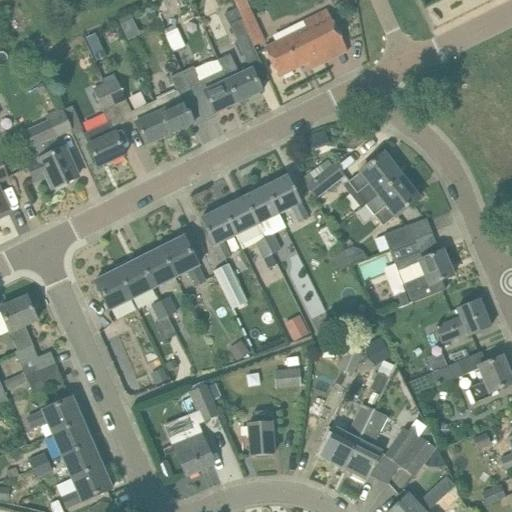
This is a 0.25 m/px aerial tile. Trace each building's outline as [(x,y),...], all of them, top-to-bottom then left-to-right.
[(232,0),(234,4),(252,43),(265,37),(247,0),(232,0)] [(258,56),(252,43),(234,4),(223,9),(247,61),(258,56)] [(306,28),(264,48),(279,77),(307,63),(310,70),(325,62),(324,60),(345,48),(325,10),(302,20),(306,28)] [(173,53),(186,47),(177,28),(165,34),(173,53)] [(48,50),(42,41),(33,45),(38,55),(48,50)] [(222,70),(237,104),(262,92),(252,69),(239,75),(230,55),(218,60),(218,61),(222,70)] [(209,63),(194,70),(193,67),(182,73),(191,93),(202,88),(204,92),(203,92),(214,114),(237,104),(222,70),(218,61),(209,63)] [(177,91),(154,102),(169,135),(193,124),(183,100),(181,100),(180,98),(191,93),(182,73),(171,78),(177,91)] [(169,135),(154,102),(130,113),(114,78),(104,83),(123,124),(134,119),(136,123),(135,123),(145,146),(169,135)] [(123,124),(104,83),(93,88),(109,123),(83,134),(88,146),(98,168),(125,155),(115,132),(114,132),(113,129),(123,124)] [(71,129),(62,107),(44,116),(47,123),(24,133),(30,148),(43,143),(49,156),(21,168),(32,194),(50,186),(52,189),(77,177),(65,148),(61,149),(55,137),(71,129)] [(360,173),(348,182),(366,205),(370,202),(378,195),(379,195),(402,177),(384,154),(360,172),(360,173)] [(0,213),(8,210),(0,193),(0,181),(8,178),(0,160),(0,213)] [(317,199),(339,181),(344,177),(334,164),(306,185),(317,199)] [(265,187),(279,215),(291,209),(298,223),(308,219),(301,205),(301,204),(287,176),(265,187)] [(378,195),(370,202),(379,214),(376,216),(384,227),(396,218),(419,199),(402,177),(379,195),(378,195)] [(265,187),(244,198),(258,226),(279,215),(265,187)] [(236,237),(235,237),(242,250),(255,244),(268,270),(278,265),(273,254),(265,239),(258,226),(244,198),(222,209),(236,237)] [(236,237),(222,209),(200,220),(214,248),(215,247),(221,261),(230,257),(223,243),(235,237),(236,237)] [(379,253),(389,249),(411,241),(405,227),(387,234),(383,236),(374,239),(379,253)] [(402,284),(404,284),(412,303),(445,290),(441,281),(453,276),(442,251),(439,253),(438,252),(431,233),(411,241),(389,249),(395,265),(402,284)] [(273,234),(265,239),(273,254),(281,250),(273,234)] [(161,250),(175,277),(188,271),(195,285),(203,281),(196,267),(197,267),(183,239),(161,250)] [(161,250),(139,260),(153,288),(175,277),(161,250)] [(153,288),(139,260),(117,271),(131,299),(153,288)] [(246,302),(228,264),(213,271),(232,309),(246,302)] [(131,299),(117,271),(96,282),(109,310),(131,299)] [(404,292),(392,297),(397,310),(409,304),(404,292)] [(27,380),(56,365),(50,353),(37,358),(32,346),(33,346),(24,326),(37,321),(26,297),(0,308),(0,311),(17,352),(14,353),(23,374),(0,384),(2,388),(6,387),(8,391),(28,382),(27,380)] [(169,297),(160,302),(168,317),(177,313),(169,297)] [(490,328),(479,300),(457,309),(461,317),(436,328),(442,343),(467,333),(469,337),(490,328)] [(177,335),(168,317),(160,302),(150,307),(158,322),(154,324),(164,342),(177,335)] [(284,325),(294,343),(309,335),(299,317),(284,325)] [(365,341),(351,335),(338,370),(352,375),(365,341)] [(364,355),(370,366),(389,357),(379,339),(366,345),(370,352),(364,355)] [(228,349),(237,361),(249,353),(241,341),(228,349)] [(447,365),(441,353),(427,359),(433,371),(447,365)] [(511,380),(502,357),(478,366),(484,381),(469,388),(475,403),(491,396),(490,394),(511,384),(511,380)] [(178,367),(175,361),(165,366),(168,372),(178,367)] [(464,375),(458,361),(432,373),(438,385),(464,375)] [(62,381),(56,365),(27,380),(28,382),(33,394),(62,381)] [(168,381),(163,368),(150,374),(156,386),(168,381)] [(300,385),(298,369),(275,372),(277,387),(300,385)] [(388,378),(377,373),(373,382),(384,387),(388,378)] [(206,387),(212,400),(219,396),(214,384),(206,387)] [(206,387),(206,386),(190,392),(203,423),(219,416),(212,400),(206,387)] [(47,421),(53,434),(81,422),(71,400),(42,412),(42,413),(28,419),(31,428),(47,421)] [(363,406),(353,426),(336,418),(331,428),(336,430),(330,442),(329,442),(327,445),(328,446),(321,457),(322,458),(323,457),(343,468),(344,468),(372,411),(365,407),(363,406)] [(247,425),(250,456),(274,454),(272,423),(268,423),(268,411),(254,412),(255,424),(247,425)] [(344,468),(343,468),(343,469),(344,470),(345,469),(366,480),(365,481),(366,481),(372,470),(373,470),(375,467),(374,466),(381,455),(368,447),(383,416),(372,411),(344,468)] [(91,444),(81,422),(53,434),(63,457),(91,444)] [(426,426),(417,439),(397,466),(413,478),(437,447),(426,426)] [(384,456),(397,466),(417,439),(404,430),(384,456)] [(199,433),(172,443),(177,456),(185,477),(214,465),(206,444),(204,445),(199,433)] [(473,439),(478,450),(490,445),(486,433),(473,439)] [(511,436),(508,438),(511,447),(511,454),(501,459),(505,469),(511,466),(511,436)] [(91,444),(63,457),(73,479),(100,467),(91,444)] [(28,461),(33,470),(48,463),(44,454),(28,461)] [(160,463),(167,478),(173,475),(166,460),(160,463)] [(48,463),(33,470),(37,479),(52,472),(48,463)] [(110,489),(100,467),(73,479),(78,492),(63,498),(67,508),(83,501),(110,489)] [(6,471),(9,479),(19,475),(16,468),(6,471)] [(426,511),(449,491),(454,485),(447,477),(417,506),(407,495),(397,504),(397,503),(394,506),(394,507),(388,511),(426,511)] [(505,498),(500,486),(481,494),(486,506),(505,498)] [(10,488),(0,487),(0,501),(9,502),(10,488)] [(449,491),(426,511),(442,511),(457,499),(449,491)] [(51,504),(53,511),(62,511),(58,501),(51,504)]
